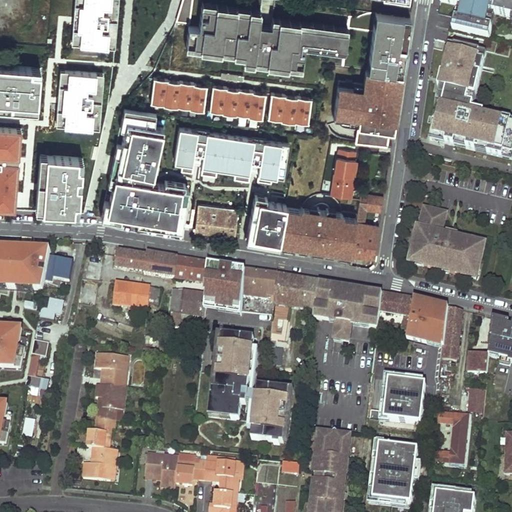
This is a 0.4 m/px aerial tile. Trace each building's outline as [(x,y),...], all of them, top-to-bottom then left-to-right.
[(116,0),(73,0),(72,19),(70,45),(113,48),(116,0)] [(191,0),(181,0),(176,20),(186,21),(187,8),(191,8),(191,0)] [(511,0),(443,0),(442,7),(464,12),(461,27),(490,33),(493,19),(511,23),(511,0)] [(260,8),(202,1),(201,5),(260,13),(260,8)] [(345,48),(347,31),(344,30),(328,28),(272,21),(271,25),(270,32),(258,31),(259,23),(260,13),(201,5),(199,26),(188,25),(186,43),(244,50),(243,55),(243,57),(251,58),(302,64),(304,47),(305,43),(325,46),(341,48),(345,48)] [(375,10),(374,24),(409,28),(411,15),(375,10)] [(348,26),(272,16),(272,21),(328,28),(344,30),(347,31),(348,26)] [(271,25),(259,23),(258,31),(270,32),(271,25)] [(409,28),(374,24),(368,68),(397,72),(402,73),(409,28)] [(186,43),(185,47),(243,55),(244,50),(186,43)] [(304,47),(344,52),(345,48),(341,48),(325,46),(305,43),(304,47)] [(504,153),(511,155),(511,124),(511,121),(511,119),(497,116),(496,121),(484,118),(485,113),(473,111),(475,105),(468,103),(470,95),(477,97),(485,61),(478,59),(480,52),(455,46),(454,53),(448,52),(444,66),(447,67),(445,75),(442,74),(439,89),(443,89),(447,90),(443,108),(439,107),(435,124),(439,125),(436,137),(447,139),(446,144),(455,146),(456,142),(468,144),(467,149),(476,151),(477,147),(488,150),(487,154),(503,158),(504,153)] [(73,47),(72,53),(90,55),(91,49),(73,47)] [(485,61),(487,54),(480,52),(478,59),(485,61)] [(251,58),(243,57),(243,61),(301,69),(302,64),(251,58)] [(40,67),(0,63),(0,104),(37,107),(40,67)] [(363,82),(338,78),(333,118),(348,120),(349,115),(358,116),(357,126),(386,131),(387,122),(390,123),(391,117),(395,118),(396,109),(392,108),(395,93),(399,93),(400,85),(395,84),(397,72),(365,67),(363,82)] [(61,69),(56,127),(99,130),(104,73),(61,69)] [(166,81),(153,79),(150,105),(163,106),(166,82),(166,81)] [(180,84),(166,82),(163,106),(163,107),(177,109),(177,107),(180,84)] [(193,84),(180,83),(180,84),(177,107),(190,109),(193,85),(193,84)] [(207,87),(193,85),(190,109),(190,110),(204,112),(207,87)] [(226,88),(212,86),(209,111),(223,113),(226,90),(226,88)] [(443,89),(439,107),(443,108),(447,90),(443,89)] [(239,92),(226,90),(223,113),(223,116),(236,117),(236,116),(239,92)] [(252,92),(239,90),(239,92),(236,116),(248,117),(252,93),(252,92)] [(271,92),(268,117),(281,119),(284,95),(285,94),(271,92)] [(266,95),(252,93),(248,117),(248,118),(263,120),(266,95)] [(281,119),(281,120),(294,122),(294,121),(297,97),(284,95),(281,119)] [(475,105),(477,97),(470,95),(468,103),(475,105)] [(297,97),(294,121),(307,122),(311,97),(297,96),(297,97)] [(163,184),(151,182),(151,178),(159,127),(143,124),(136,123),(138,109),(119,107),(116,127),(114,142),(109,184),(107,200),(103,200),(100,217),(112,219),(113,213),(121,214),(137,217),(182,224),(188,187),(184,187),(163,184)] [(145,110),(138,109),(136,123),(143,124),(145,110)] [(355,140),(391,145),(395,118),(391,117),(390,123),(387,122),(386,131),(357,126),(355,140)] [(435,124),(431,140),(446,144),(447,139),(436,137),(439,125),(435,124)] [(255,173),(268,175),(283,177),(288,143),(262,139),(260,139),(258,146),(250,145),(251,137),(248,137),(206,131),(203,130),(202,138),(193,136),(194,129),(191,129),(176,126),(171,160),(178,162),(189,163),(193,141),(202,142),(198,164),(213,167),(231,169),(246,171),(249,149),(258,151),(255,173)] [(194,129),(193,136),(202,138),(203,130),(206,131),(206,128),(192,126),(191,129),(194,129)] [(22,132),(0,130),(0,158),(20,160),(22,132)] [(248,135),(248,137),(251,137),(250,145),(258,146),(260,139),(262,139),(263,137),(248,135)] [(202,142),(193,141),(189,163),(196,164),(198,164),(202,142)] [(104,183),(109,184),(114,142),(109,142),(104,183)] [(356,149),(340,148),(333,193),(348,195),(350,182),(353,182),(356,158),(355,157),(356,149)] [(249,149),(246,171),(250,172),(255,173),(258,151),(249,149)] [(82,157),(40,153),(36,208),(77,212),(82,157)] [(18,164),(0,162),(0,211),(15,213),(18,164)] [(359,201),(357,215),(365,217),(366,209),(381,212),(383,196),(366,194),(365,202),(359,201)] [(253,198),(247,235),(279,241),(285,206),(286,204),(266,200),(253,198)] [(239,209),(198,203),(194,230),(234,235),(239,209)] [(300,209),(285,206),(279,241),(278,246),(350,257),(351,254),(356,222),(356,219),(341,216),(342,214),(300,206),(300,209)] [(427,264),(426,269),(441,272),(442,270),(454,272),(453,275),(468,278),(470,274),(479,276),(480,276),(486,249),(485,249),(476,247),(477,243),(459,239),(457,239),(455,244),(448,242),(449,237),(447,236),(443,236),(448,216),(432,212),(431,215),(430,223),(424,221),(421,231),(419,230),(413,261),(414,261),(427,264)] [(364,223),(356,222),(351,254),(374,257),(379,225),(364,223)] [(460,234),(448,232),(447,236),(449,237),(448,242),(455,244),(457,239),(459,239),(460,234)] [(247,235),(246,240),(278,246),(279,241),(247,235)] [(0,290),(9,291),(17,251),(14,265),(2,262),(5,250),(0,249),(0,290)] [(14,265),(17,251),(5,250),(2,262),(14,265)] [(17,251),(9,291),(15,291),(44,292),(46,283),(50,258),(52,252),(34,251),(33,258),(32,258),(31,262),(27,261),(29,251),(17,251)] [(116,268),(130,270),(134,255),(119,253),(116,268)] [(148,257),(145,272),(145,275),(176,279),(179,258),(148,253),(148,257)] [(134,255),(130,270),(145,272),(148,257),(134,255)] [(179,258),(176,279),(207,283),(209,266),(209,264),(179,258)] [(51,259),(46,283),(53,284),(54,279),(70,282),(74,263),(51,259)] [(207,296),(205,309),(220,311),(220,309),(222,292),(221,291),(223,273),(241,274),(233,310),(244,311),(245,297),(247,272),(209,266),(207,283),(206,296),(207,296)] [(247,272),(245,297),(270,301),(271,292),(276,292),(278,276),(262,274),(247,272)] [(220,309),(233,310),(241,274),(223,273),(221,291),(222,292),(220,309)] [(276,292),(275,307),(290,309),(293,279),(278,276),(276,292)] [(293,279),(290,309),(301,311),(304,281),(293,279)] [(312,282),(304,281),(301,311),(316,313),(317,313),(320,283),(312,282)] [(328,284),(320,283),(317,313),(316,313),(316,320),(330,322),(331,319),(338,321),(338,324),(336,339),(343,340),(343,342),(350,344),(353,326),(353,323),(371,326),(370,328),(379,330),(381,312),(382,295),(377,294),(376,294),(376,295),(367,294),(327,288),(328,284)] [(125,285),(116,284),(114,305),(123,307),(125,285)] [(367,294),(367,290),(348,287),(328,284),(327,288),(367,294)] [(125,285),(123,307),(149,309),(149,305),(150,288),(125,285)] [(206,296),(174,292),(171,325),(181,327),(182,315),(204,318),(205,309),(207,296),(206,296)] [(382,295),(381,312),(412,319),(415,301),(382,295)] [(42,309),(40,319),(55,321),(56,315),(62,316),(65,302),(50,299),(48,310),(42,309)] [(450,309),(415,301),(412,319),(407,341),(444,349),(446,349),(450,309)] [(442,362),(441,367),(452,368),(453,363),(458,363),(463,312),(457,310),(450,309),(446,349),(444,349),(442,362)] [(271,338),(273,322),(265,322),(264,337),(271,338)] [(501,327),(493,324),(490,352),(503,355),(505,346),(511,348),(511,324),(502,322),(501,327)] [(0,328),(0,368),(1,369),(22,370),(26,349),(19,348),(21,338),(23,330),(7,329),(7,330),(1,329),(0,328)] [(253,336),(221,332),(216,386),(212,386),(210,398),(214,399),(213,412),(231,414),(231,417),(240,418),(241,402),(247,403),(247,397),(231,395),(232,388),(248,389),(249,379),(235,377),(235,371),(250,372),(252,353),(237,351),(238,345),(252,346),(253,336)] [(221,332),(217,332),(212,386),(216,386),(221,332)] [(27,339),(21,338),(19,348),(26,349),(27,339)] [(35,341),(27,387),(41,390),(40,396),(41,398),(43,400),(46,401),(50,381),(36,378),(41,357),(47,358),(50,344),(35,341)] [(490,357),(490,358),(501,361),(500,366),(511,368),(511,365),(511,364),(511,348),(505,346),(503,355),(490,352),(490,357)] [(158,351),(146,350),(145,358),(157,359),(158,351)] [(490,358),(490,357),(479,356),(478,358),(471,358),(469,372),(488,374),(490,358)] [(118,413),(124,413),(127,373),(122,373),(123,359),(98,357),(97,373),(102,374),(106,374),(105,382),(101,382),(101,389),(98,389),(97,401),(100,401),(99,411),(118,413)] [(391,372),(386,412),(424,416),(428,376),(391,372)] [(289,386),(257,383),(256,393),(271,395),(270,401),(256,400),(254,420),(268,421),(267,428),(253,426),(252,437),(274,439),(274,442),(280,442),(280,440),(284,440),(289,386)] [(284,440),(288,440),(294,387),(289,386),(284,440)] [(231,395),(247,397),(248,389),(232,388),(231,395)] [(484,407),(486,395),(484,395),(485,390),(481,390),(481,395),(478,394),(477,406),(484,407)] [(210,398),(209,415),(231,417),(231,414),(213,412),(214,399),(210,398)] [(0,445),(8,446),(11,425),(5,424),(7,414),(9,406),(0,405),(0,445)] [(435,462),(464,465),(469,416),(440,413),(439,423),(455,425),(452,453),(436,451),(435,462)] [(13,415),(7,414),(5,424),(11,425),(13,415)] [(114,431),(116,431),(117,417),(99,415),(97,429),(114,431)] [(25,420),(23,438),(34,440),(36,422),(25,420)] [(97,435),(95,434),(93,451),(94,452),(94,458),(98,459),(97,466),(93,466),(88,466),(86,481),(112,483),(113,468),(119,468),(121,453),(112,453),(114,436),(97,435)] [(342,511),(350,444),(345,444),(346,437),(346,436),(326,434),(325,435),(325,441),(319,440),(316,474),(317,474),(319,475),(318,482),(316,481),(312,511),(342,511)] [(382,437),(376,492),(415,496),(421,441),(382,437)] [(151,456),(149,479),(158,480),(164,481),(164,486),(179,488),(180,484),(184,484),(192,485),(192,480),(193,466),(181,465),(181,463),(167,462),(167,457),(151,456)] [(216,464),(215,482),(219,483),(219,488),(218,492),(214,492),(213,509),(219,510),(238,511),(240,485),(235,484),(236,469),(237,462),(218,460),(216,464)] [(199,466),(198,480),(211,482),(212,464),(202,462),(201,466),(199,466)] [(285,464),(283,473),(298,476),(300,467),(285,464)] [(438,494),(435,511),(473,511),(475,498),(438,494)]
